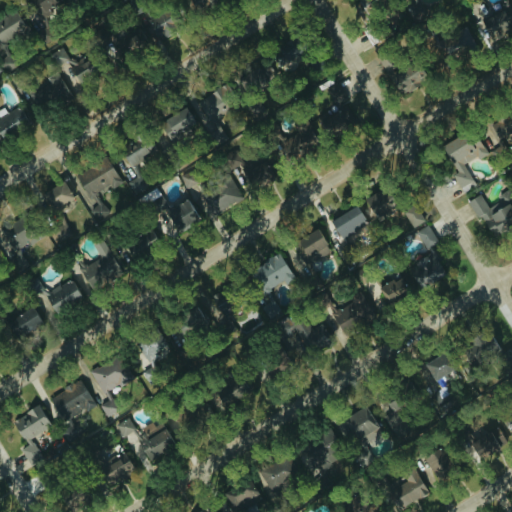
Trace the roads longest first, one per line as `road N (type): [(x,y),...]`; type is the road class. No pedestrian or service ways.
road 1 (residential): [(0,389),(511,68)]
road 2 (residential): [(133,511),(511,269)]
road 3 (residential): [(511,312),(319,0)]
road 4 (residential): [(0,183),(291,0)]
